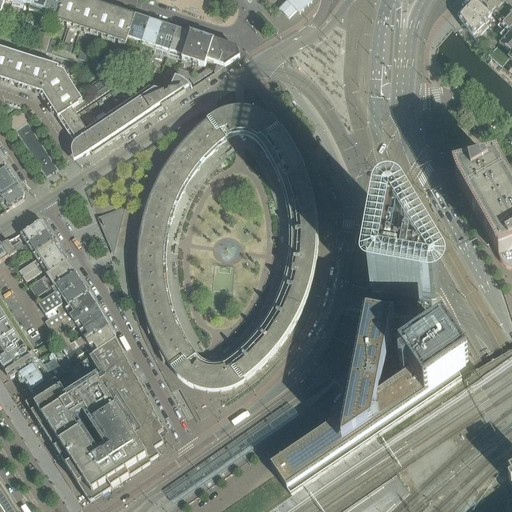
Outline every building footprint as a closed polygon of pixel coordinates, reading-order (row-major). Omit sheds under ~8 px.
[(8,0),(14,2),(14,0),(0,0),(0,19),(0,20),(6,0),(8,0)] [(45,12),(49,0),(33,0),(31,7),(36,9),(35,13),(44,16),(45,12)] [(59,17),(64,0),(49,0),(45,12),(59,17)] [(74,28),(84,0),(83,0),(64,0),(59,17),(57,23),(74,28)] [(92,34),(101,6),(84,0),(74,28),(92,34)] [(289,20),(309,0),(284,0),(287,3),(279,10),(280,11),(289,20)] [(474,0),(472,2),(459,17),(459,21),(464,27),(471,36),(479,46),(481,48),(484,45),(494,34),(503,25),(475,0),(474,0)] [(475,0),(503,25),(511,15),(511,11),(499,1),(498,0),(475,0)] [(109,40),(118,11),(101,6),(92,34),(109,40)] [(128,40),(136,17),(118,11),(109,40),(126,45),(127,45),(128,40)] [(494,34),(484,45),(491,52),(493,50),(495,52),(500,47),(511,33),(511,15),(503,25),(494,34)] [(142,44),(150,22),(136,17),(128,40),(127,45),(141,49),(141,48),(142,44)] [(156,49),(164,26),(150,22),(142,44),(141,48),(155,53),(156,49)] [(170,53),(178,31),(164,26),(156,49),(155,53),(154,54),(168,59),(168,58),(170,53)] [(183,61),(191,35),(178,31),(170,53),(168,58),(182,63),(183,61)] [(18,45),(21,36),(9,33),(7,42),(18,45)] [(47,53),(52,37),(39,33),(34,50),(47,53)] [(490,57),(488,59),(502,70),(509,76),(511,78),(511,33),(500,47),(490,57)] [(207,62),(214,42),(191,35),(183,61),(205,69),(207,62)] [(52,56),(56,43),(51,41),(47,54),(52,56)] [(240,58),(236,49),(214,42),(207,62),(217,65),(215,72),(216,74),(225,68),(240,58)] [(71,54),(73,48),(65,45),(63,52),(71,54)] [(0,81),(9,84),(17,56),(0,50),(0,81)] [(83,62),(86,52),(81,51),(78,61),(83,62)] [(26,90),(35,62),(17,56),(9,84),(26,90)] [(105,66),(107,59),(99,57),(97,63),(105,66)] [(43,94),(52,67),(35,62),(26,90),(42,95),(42,93),(43,94)] [(73,88),(68,80),(64,74),(59,72),(60,70),(52,67),(43,94),(42,93),(42,95),(44,97),(49,104),(73,88)] [(96,77),(91,69),(86,73),(91,81),(96,77)] [(193,86),(212,74),(209,70),(194,79),(191,74),(179,70),(177,76),(190,80),(193,86)] [(471,74),(459,88),(469,97),(472,100),(486,113),(489,115),(492,118),(505,104),(471,74)] [(186,94),(184,92),(190,88),(187,85),(185,83),(184,82),(177,79),(176,78),(169,93),(168,95),(164,94),(155,91),(152,93),(150,90),(133,101),(146,120),(150,118),(155,115),(159,112),(159,113),(164,109),(167,107),(186,94)] [(75,115),(121,84),(118,80),(83,103),(72,110),(58,119),(61,123),(75,114),(75,115)] [(83,103),(77,93),(73,88),(49,104),(55,114),(58,119),(72,110),(83,103)] [(129,132),(131,131),(133,129),(133,130),(138,126),(142,124),(147,121),(146,120),(133,101),(86,132),(85,131),(72,140),(75,145),(73,148),(72,152),(72,155),(73,159),(74,163),(84,158),(84,159),(87,157),(86,157),(91,154),(92,156),(92,157),(108,146),(108,147),(113,143),(112,143),(116,141),(121,138),(121,137),(125,135),(130,132),(129,132)] [(296,111),(291,105),(287,108),(292,114),(296,111)] [(318,283),(319,280),(318,280),(314,279),(316,267),(317,265),(318,251),(318,249),(318,248),(318,236),(318,234),(318,232),(317,220),(317,218),(317,216),(315,204),(315,202),(314,200),(311,189),(311,187),(310,185),(306,174),(306,172),(305,170),(300,159),(299,158),(298,156),(292,146),(291,144),(290,142),(284,133),(283,131),(282,130),(278,126),(274,122),(272,121),(268,118),(263,115),(261,114),(255,112),(249,111),(248,111),(247,111),(242,110),(236,110),(235,110),(229,111),(223,114),(222,114),(216,116),(211,120),(211,121),(227,142),(233,140),(239,138),(245,138),(245,139),(251,140),(256,143),(260,148),(258,149),(255,152),(251,154),(256,161),(259,167),(264,176),(268,185),(270,189),(273,198),(276,208),(277,212),(278,223),(279,233),(279,237),(279,247),(278,258),(278,261),(278,262),(276,270),(275,272),(273,282),(271,286),(268,295),(263,304),(261,308),(256,317),(250,325),(247,329),(241,336),(233,343),(229,347),(222,353),(216,354),(215,354),(210,354),(205,351),(174,374),(167,378),(165,380),(167,384),(172,394),(187,422),(192,419),(194,418),(196,417),(197,416),(198,418),(201,422),(222,407),(239,396),(249,388),(258,381),(267,373),(275,365),(280,359),(281,358),(285,353),(292,343),(299,333),(303,325),(308,314),(310,309),(312,303),(316,291),(318,285),(318,283)] [(85,131),(76,117),(75,115),(75,114),(61,123),(72,140),(85,131)] [(181,233),(184,223),(185,219),(189,209),(193,200),(195,196),(200,188),(206,179),(209,176),(216,168),(223,161),(226,158),(228,157),(234,152),(235,152),(233,149),(230,145),(227,142),(211,121),(211,120),(206,122),(201,126),(202,127),(197,132),(188,140),(179,148),(180,149),(175,155),(168,165),(160,174),(162,175),(158,182),(153,193),(147,203),(149,204),(146,211),(145,215),(125,211),(121,210),(103,217),(98,220),(103,233),(110,250),(116,247),(118,239),(121,230),(139,234),(141,234),(140,239),(140,242),(139,244),(138,254),(136,266),(138,266),(138,273),(138,286),(139,298),(141,297),(142,305),(145,317),(147,328),(149,328),(152,335),(156,347),(161,357),(162,356),(166,363),(168,365),(171,370),(174,374),(205,351),(205,350),(201,343),(199,342),(197,338),(192,329),(188,320),(186,316),(183,306),(181,296),(180,292),(178,282),(177,272),(177,268),(177,257),(178,255),(178,247),(178,245),(179,243),(181,235),(181,233)] [(511,196),(511,195),(511,194),(511,195),(508,190),(508,189),(509,189),(508,188),(508,189),(505,183),(505,182),(504,182),(501,177),(502,176),(501,176),(500,176),(498,171),(498,170),(497,170),(496,167),(497,167),(496,166),(493,161),(494,161),(494,160),(493,160),(489,156),(489,155),(488,155),(482,153),(482,152),(482,151),(481,152),(475,152),(475,151),(474,151),(474,152),(468,153),(467,153),(467,154),(462,157),(461,157),(461,158),(462,158),(458,163),(457,163),(457,164),(458,164),(456,169),(455,170),(456,171),(456,176),(456,177),(456,178),(457,178),(460,177),(461,181),(462,184),(464,188),(461,190),(461,191),(462,191),(465,196),(465,197),(466,197),(469,202),(468,202),(468,203),(469,203),(472,209),(472,210),(473,210),(476,215),(475,215),(475,216),(476,216),(479,221),(479,222),(480,222),(483,227),(483,228),(482,228),(483,229),(483,228),(486,234),(486,235),(487,235),(490,240),(489,241),(490,241),(493,246),(493,247),(494,247),(497,252),(497,253),(496,253),(497,254),(498,256),(498,257),(499,257),(501,262),(501,263),(501,264),(502,263),(506,267),(506,268),(507,269),(507,268),(511,270),(511,196)] [(0,187),(13,179),(7,169),(0,172),(0,187)] [(0,201),(0,202),(20,189),(13,179),(0,187),(0,201)] [(24,202),(25,197),(20,189),(0,202),(0,201),(0,205),(1,207),(5,214),(6,214),(24,202)] [(439,296),(400,227),(401,227),(400,225),(399,224),(398,223),(397,223),(396,222),(394,222),(393,222),(392,222),(390,222),(389,223),(388,223),(387,224),(386,225),(385,227),(385,228),(383,239),(381,251),(373,296),(421,305),(424,305),(429,306),(431,307),(433,307),(434,307),(435,306),(436,306),(438,305),(438,304),(439,303),(440,301),(440,300),(440,298),(440,297),(439,296)] [(27,239),(13,248),(16,254),(48,232),(43,225),(38,224),(23,234),(27,239)] [(48,232),(16,254),(20,259),(28,254),(31,259),(34,257),(55,243),(48,232)] [(9,242),(1,245),(9,259),(13,264),(16,268),(23,264),(20,259),(16,254),(13,248),(9,242)] [(37,261),(19,273),(23,279),(61,253),(55,243),(34,257),(37,261)] [(0,246),(0,364),(5,372),(35,352),(0,297),(0,264),(9,259),(1,245),(0,246)] [(61,253),(23,279),(26,283),(27,285),(45,272),(48,277),(30,289),(37,300),(46,294),(75,274),(61,253)] [(97,306),(94,303),(75,274),(46,294),(49,298),(39,306),(46,317),(49,322),(46,324),(53,336),(97,306)] [(67,358),(110,329),(103,317),(97,306),(53,336),(55,339),(60,346),(61,348),(53,353),(55,356),(63,351),(67,358)] [(379,395),(393,323),(369,319),(367,318),(363,339),(355,383),(353,396),(349,415),(271,468),(275,474),(290,496),(291,495),(462,380),(458,374),(468,367),(462,357),(462,354),(461,352),(461,350),(459,348),(458,346),(456,344),(454,343),(452,342),(451,342),(444,330),(432,338),(426,337),(425,343),(420,342),(417,342),(415,342),(413,343),(411,343),(410,344),(408,346),(406,347),(405,349),(404,351),(403,353),(403,355),(403,357),(400,360),(404,365),(400,368),(404,375),(409,372),(410,374),(379,395)] [(110,329),(67,358),(71,364),(79,358),(91,350),(95,355),(116,341),(110,329)] [(35,398),(26,404),(26,405),(31,413),(32,414),(37,422),(38,423),(43,431),(44,432),(49,440),(50,442),(55,450),(55,451),(61,459),(61,460),(66,468),(67,469),(72,477),(73,478),(78,486),(79,487),(84,495),(85,496),(90,505),(102,497),(103,497),(111,492),(113,491),(121,486),(122,485),(130,480),(131,479),(142,472),(143,471),(151,466),(152,466),(150,463),(158,458),(159,459),(160,458),(155,450),(163,445),(164,445),(164,444),(163,444),(158,436),(164,432),(163,431),(158,423),(160,422),(159,421),(158,422),(153,413),(154,413),(154,412),(153,412),(148,404),(149,403),(149,402),(143,394),(144,394),(144,392),(143,393),(138,385),(139,384),(139,383),(138,383),(133,375),(134,374),(133,373),(128,365),(129,365),(128,364),(123,356),(124,355),(123,354),(118,346),(119,346),(116,341),(95,355),(93,357),(107,378),(70,401),(65,394),(73,389),(66,378),(58,383),(56,380),(53,382),(33,395),(35,398)] [(35,352),(5,372),(10,381),(11,380),(17,376),(39,362),(35,356),(38,354),(36,351),(35,352)] [(39,362),(17,376),(23,385),(26,384),(33,395),(53,382),(56,380),(64,375),(55,361),(47,366),(44,368),(40,362),(39,362)] [(8,511),(4,504),(5,503),(0,496),(0,511),(8,511)]
